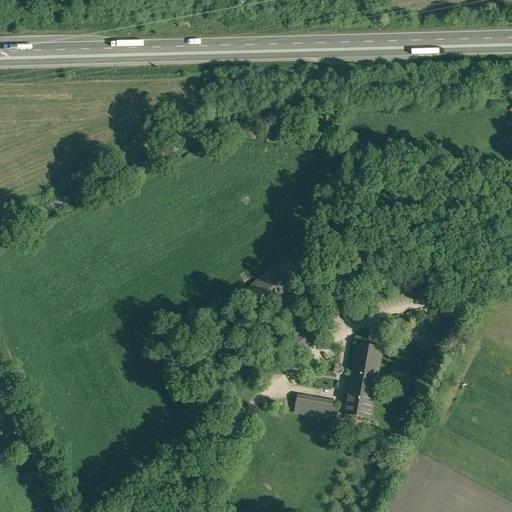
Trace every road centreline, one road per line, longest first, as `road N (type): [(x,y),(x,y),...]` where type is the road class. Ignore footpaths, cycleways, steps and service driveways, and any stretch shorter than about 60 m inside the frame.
road 1 (residential): [(0,238),(235,127),(511,160)]
road 2 (trunk): [(0,55),(511,41)]
road 3 (track): [(431,301),(425,256),(443,151)]
road 4 (unclassified): [(60,511),(0,379)]
